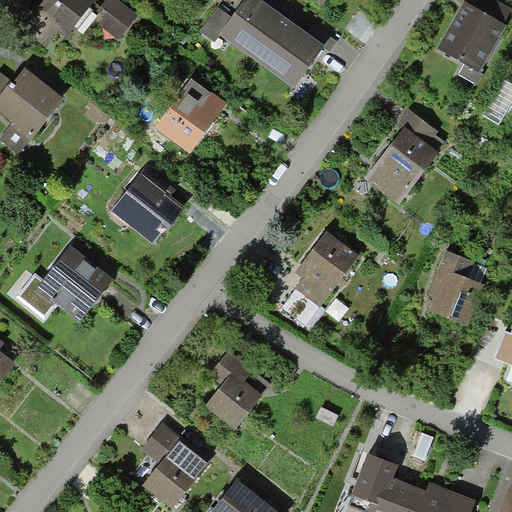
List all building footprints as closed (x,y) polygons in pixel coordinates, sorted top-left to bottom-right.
[(118,38),(139,11),(124,0),(39,0),(22,23),(55,49),(85,12),(118,38)] [(257,55),(287,15),(265,0),(243,0),(222,30),(257,55)] [(511,19),(511,4),(503,0),(466,0),(441,46),(466,60),(460,72),(478,82),(511,19)] [(293,81),(322,41),(287,15),(257,55),(293,81)] [(20,155),(65,99),(26,68),(13,84),(2,75),(0,76),(0,115),(15,128),(4,142),(20,155)] [(508,118),(511,108),(511,78),(506,76),(492,112),(508,118)] [(208,94),(193,83),(158,130),(190,154),(221,113),(204,100),(208,94)] [(439,130),(410,107),(400,120),(405,124),(375,164),(384,171),(376,182),(400,200),(441,147),(431,140),(439,130)] [(185,209),(143,173),(112,211),(154,246),(185,209)] [(361,251),(328,227),(290,278),(322,302),(361,251)] [(80,323),(113,280),(70,247),(45,279),(36,273),(16,300),(45,322),(58,306),(80,323)] [(489,262),(448,247),(428,302),(469,317),(489,262)] [(0,383),(15,364),(0,352),(6,346),(0,341),(0,383)] [(246,374),(253,365),(226,344),(211,364),(224,373),(205,397),(238,422),(264,389),(246,374)] [(183,455),(192,443),(168,425),(148,451),(158,458),(143,478),(176,502),(201,468),(183,455)] [(373,511),(468,511),(476,495),(430,478),(427,485),(392,471),(397,461),(369,450),(362,468),(379,475),(366,509),(373,511)] [(285,511),(286,511),(238,475),(210,511),(285,511)] [(511,511),(511,489),(503,511),(511,511)]
